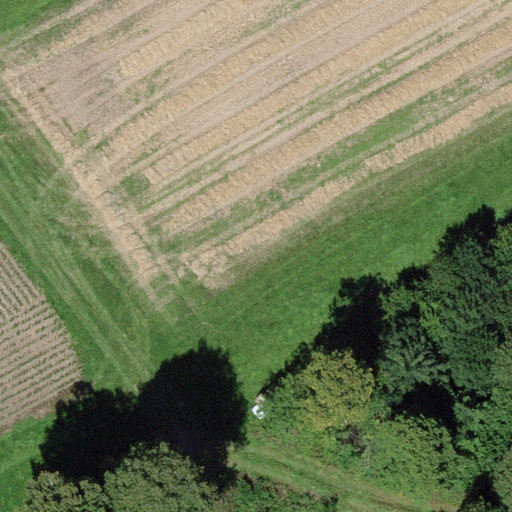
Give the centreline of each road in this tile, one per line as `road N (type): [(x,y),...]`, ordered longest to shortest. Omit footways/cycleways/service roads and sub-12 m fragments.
road 1 (track): [(198,460),(130,408),(0,220)]
road 2 (track): [(198,460),(340,485),(421,511)]
